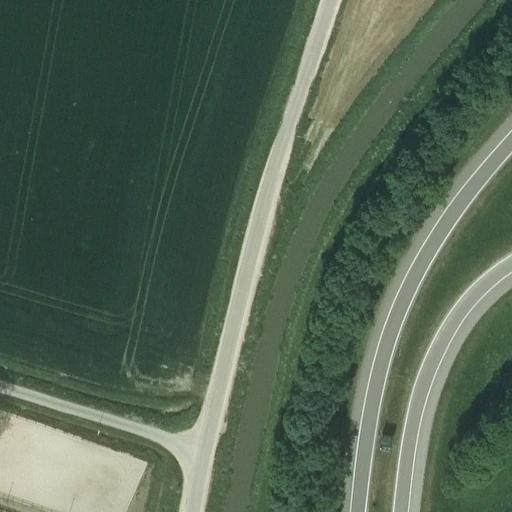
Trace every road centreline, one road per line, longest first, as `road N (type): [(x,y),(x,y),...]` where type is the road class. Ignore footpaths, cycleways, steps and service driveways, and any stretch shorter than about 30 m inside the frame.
road 1 (unclassified): [(205,454),(268,179),(325,0)]
road 2 (motorway): [(511,141),(446,224),(393,322),(356,511)]
road 3 (motorway): [(401,511),(423,387),(474,301),(511,268)]
road 4 (residential): [(205,454),(0,392)]
